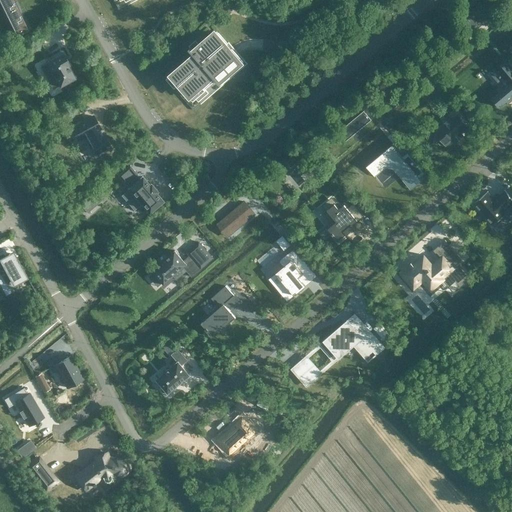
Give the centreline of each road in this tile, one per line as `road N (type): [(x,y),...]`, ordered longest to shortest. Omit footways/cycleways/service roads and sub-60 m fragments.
road 1 (residential): [(511,138),(155,447),(134,439),(66,313)]
road 2 (residential): [(221,154),(265,141),(427,0)]
road 3 (residential): [(66,313),(216,181),(221,154)]
road 4 (residential): [(221,154),(175,144),(157,130),(81,0)]
road 5 (track): [(476,511),(369,403)]
